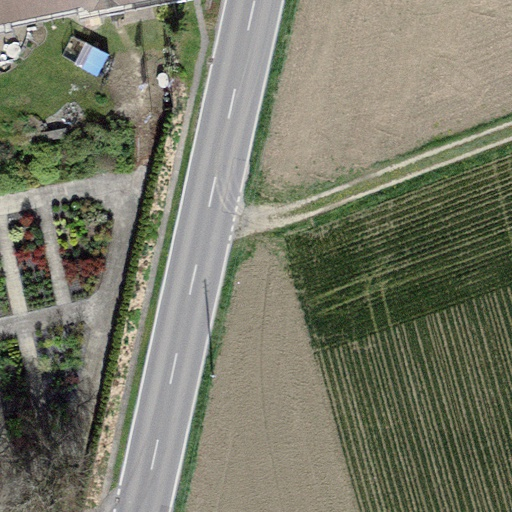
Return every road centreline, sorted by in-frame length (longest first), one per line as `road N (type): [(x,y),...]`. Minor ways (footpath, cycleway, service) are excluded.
road 1 (secondary): [(141,511),(257,0)]
road 2 (track): [(208,225),(511,123)]
